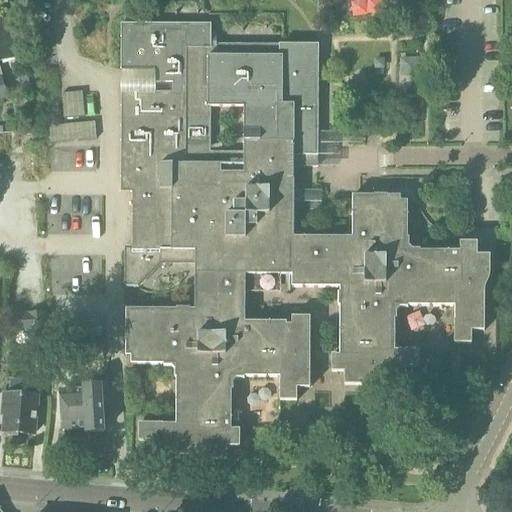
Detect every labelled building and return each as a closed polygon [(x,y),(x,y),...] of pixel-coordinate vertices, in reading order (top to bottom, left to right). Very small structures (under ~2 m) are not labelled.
[(0,62),(17,57),(14,46),(10,36),(7,37),(0,16),(0,62)] [(489,273),(489,256),(476,256),(476,244),(459,244),(459,252),(419,252),(419,251),(409,251),(408,240),(407,240),(407,231),(407,203),(374,202),(373,197),(352,197),(351,239),(318,239),(292,238),(292,218),(292,198),(293,167),(317,168),(318,46),(210,46),(210,26),(121,25),(121,72),(154,72),(154,83),(172,83),(172,94),(134,94),(134,88),(121,88),(121,94),(120,194),(136,194),(136,202),(132,202),(132,250),(126,250),(126,289),(137,289),(137,287),(160,263),(195,263),(194,311),(126,311),(126,332),(131,332),(131,365),(164,366),(164,367),(175,367),(175,378),(176,378),(176,387),(176,425),(138,425),(138,442),(151,442),(151,455),(209,455),(209,460),(226,460),(227,447),(239,448),(240,431),(231,431),(231,410),(231,390),(232,390),(232,379),(243,379),(243,378),(263,378),(280,378),(279,402),(296,402),(297,389),(309,389),(309,319),(291,319),(291,326),(286,326),(286,323),(253,323),(244,323),(244,305),(244,285),(244,276),(292,277),(292,288),(340,289),(340,294),(338,294),(338,306),(340,306),(340,326),(340,356),(332,356),(332,373),(344,373),(344,386),(361,386),(361,381),(405,381),(405,368),(418,368),(418,351),(395,351),(395,331),(395,319),(396,319),(396,308),(407,308),(407,307),(454,307),(454,344),(471,344),(471,331),(484,331),(484,283),(482,283),(482,273),(489,273)] [(31,346),(51,344),(48,313),(17,316),(19,335),(30,334),(31,346)] [(102,318),(69,318),(68,337),(102,337),(102,318)] [(36,383),(10,380),(9,395),(4,395),(2,416),(5,416),(3,432),(7,433),(7,436),(17,437),(17,433),(28,435),(34,435),(35,418),(36,410),(37,402),(37,398),(35,397),(36,383)] [(100,385),(84,387),(83,387),(83,390),(72,391),(60,392),(62,419),(62,427),(62,430),(65,430),(65,435),(65,440),(80,439),(79,429),(86,429),(86,433),(93,432),(103,431),(102,425),(101,409),(101,392),(100,385)]
